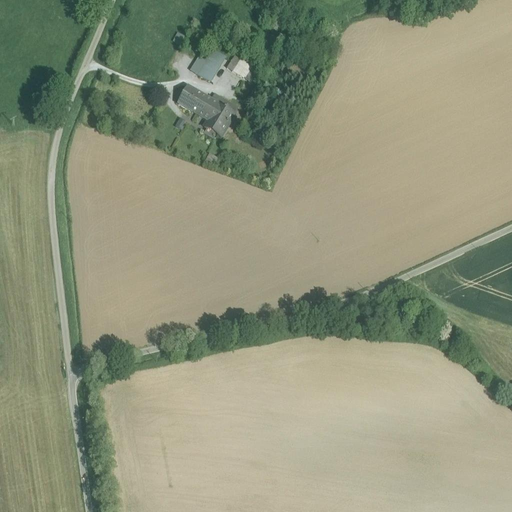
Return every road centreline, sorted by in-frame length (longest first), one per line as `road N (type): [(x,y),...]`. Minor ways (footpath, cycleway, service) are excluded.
road 1 (tertiary): [(86,511),(66,383),(143,353),(330,305),(511,228)]
road 2 (track): [(66,383),(49,172),(109,0)]
